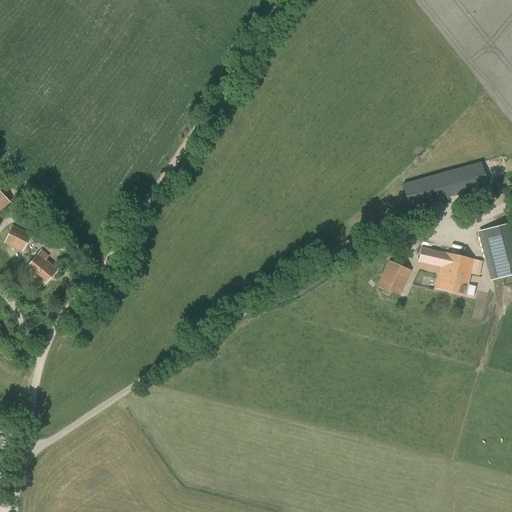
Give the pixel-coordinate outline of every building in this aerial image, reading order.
[(487,186),(481,162),(402,184),(408,208),(487,186)] [(0,208),(8,201),(0,192),(0,208)] [(511,223),(479,232),(492,280),(511,274),(511,223)] [(4,243),(22,252),(30,235),(12,225),(4,243)] [(421,248),(418,261),(441,267),(439,274),(441,274),(437,289),(463,295),(466,280),(468,280),(473,260),(421,248)] [(56,270),(45,261),(49,257),(41,251),(25,270),(44,285),(56,270)] [(411,271),(388,261),(385,269),(376,286),(399,296),(411,271)]
